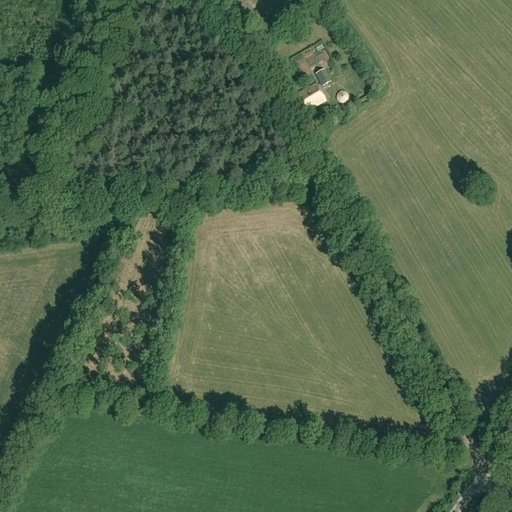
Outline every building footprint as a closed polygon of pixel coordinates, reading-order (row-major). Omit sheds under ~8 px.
[(314,68),(317,74),(325,70),(323,64),(314,68)] [(327,75),(332,83),(341,77),(336,69),(327,75)] [(323,73),(316,77),(323,88),(330,84),(323,73)] [(306,112),(325,101),(316,85),(297,95),(306,112)] [(339,86),(338,98),(347,98),(348,86),(339,86)]
